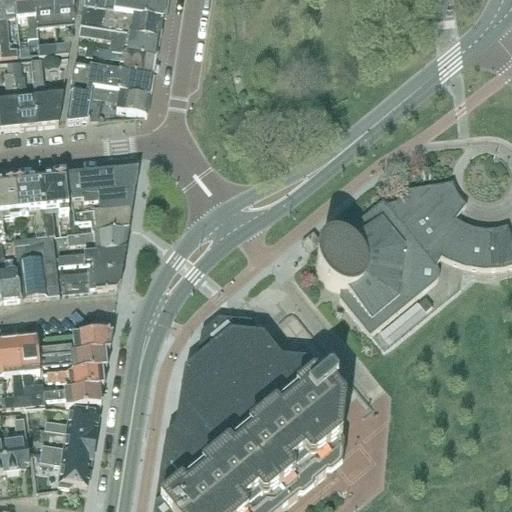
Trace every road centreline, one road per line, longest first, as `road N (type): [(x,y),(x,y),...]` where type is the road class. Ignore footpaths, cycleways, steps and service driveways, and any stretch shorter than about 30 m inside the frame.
road 1 (secondary): [(489,30),(323,168)]
road 2 (residential): [(0,162),(172,144)]
road 3 (secondary): [(116,511),(140,362)]
road 4 (residential): [(0,324),(115,308),(147,318)]
road 5 (residential): [(193,0),(172,144)]
road 6 (secondary): [(223,213),(174,261),(147,318)]
